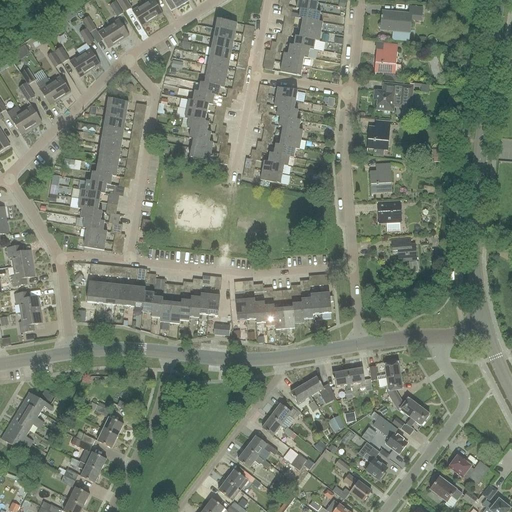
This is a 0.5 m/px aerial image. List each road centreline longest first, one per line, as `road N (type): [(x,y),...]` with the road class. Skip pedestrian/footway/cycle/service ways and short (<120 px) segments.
road 1 (tertiary): [(485,331),(473,246),(496,0)]
road 2 (residential): [(353,266),(250,275),(128,260)]
road 3 (residential): [(128,260),(155,99),(125,59)]
road 4 (residential): [(385,511),(462,411),(436,337)]
road 5 (residential): [(279,359),(280,373),(175,511)]
road 6 (residential): [(351,92),(345,164),(353,266)]
road 7 (residential): [(110,511),(160,402),(169,353)]
road 8 (residential): [(8,179),(125,59)]
